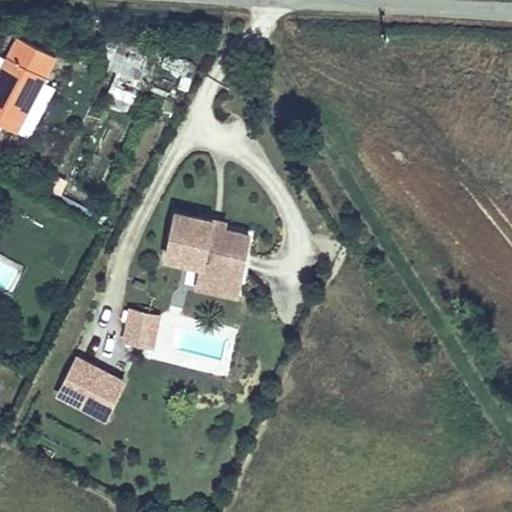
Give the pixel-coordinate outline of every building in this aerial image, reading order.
[(112,31),(100,65),(117,72),(141,80),(144,80),(155,46),(112,31)] [(0,123),(16,132),(59,55),(19,32),(0,64),(0,123)] [(158,52),(153,88),(189,93),(195,57),(158,52)] [(132,102),(141,80),(117,72),(108,93),(132,102)] [(173,208),(162,258),(199,265),(195,289),(240,298),(253,230),(215,222),(216,215),(173,208)] [(162,313),(128,306),(121,341),(154,348),(162,313)] [(55,395),(107,420),(128,378),(75,353),(55,395)]
